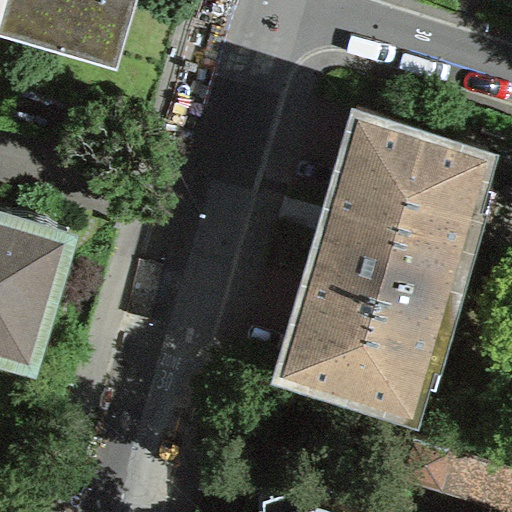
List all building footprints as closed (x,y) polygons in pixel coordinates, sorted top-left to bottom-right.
[(2,0),(0,8),(0,19),(117,54),(133,0),(2,0)] [(435,344),(477,203),(463,199),(479,143),(368,107),(323,259),(293,360),(405,395),(421,340),(435,344)] [(12,219),(15,208),(0,203),(0,339),(31,348),(68,223),(56,219),(53,231),(12,219)] [(511,461),(412,431),(400,469),(511,503),(511,461)] [(373,511),(374,488),(317,470),(260,487),(259,511),(373,511)]
